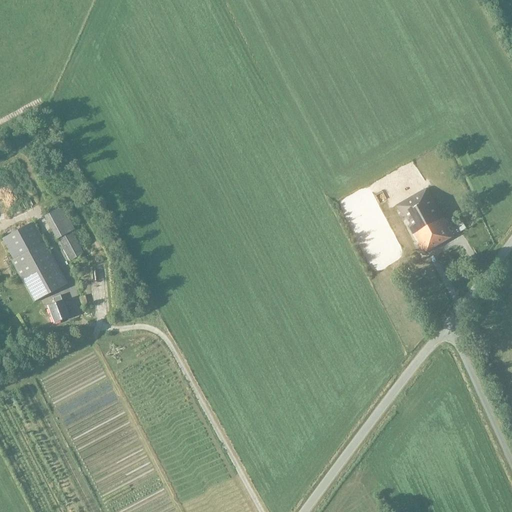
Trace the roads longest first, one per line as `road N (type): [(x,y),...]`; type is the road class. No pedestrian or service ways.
road 1 (unclassified): [(303,511),(442,329)]
road 2 (unclassified): [(511,466),(461,351),(442,329)]
